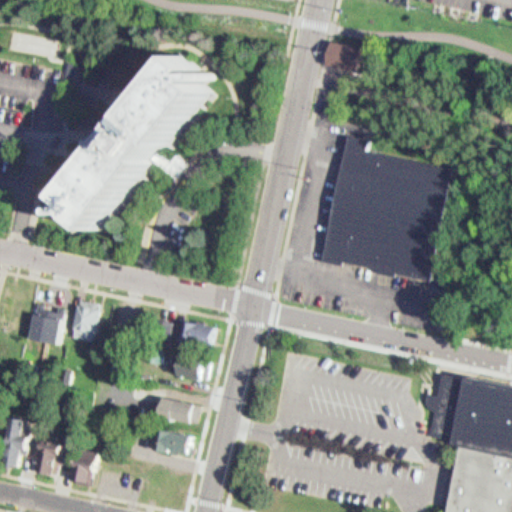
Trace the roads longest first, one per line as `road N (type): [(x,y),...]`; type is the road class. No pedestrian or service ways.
road 1 (residential): [(208,511),(320,0)]
road 2 (residential): [(511,362),(255,306)]
road 3 (residential): [(0,251),(255,306)]
